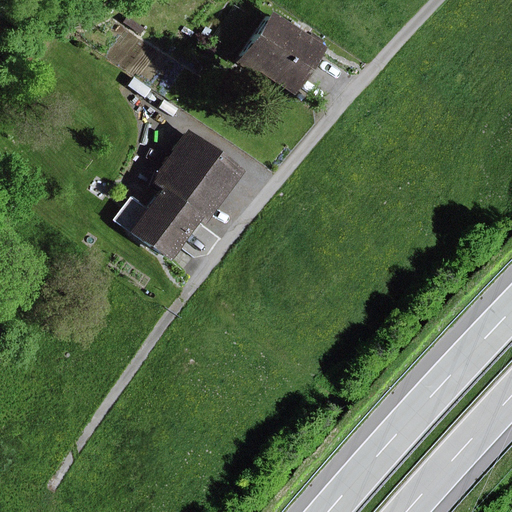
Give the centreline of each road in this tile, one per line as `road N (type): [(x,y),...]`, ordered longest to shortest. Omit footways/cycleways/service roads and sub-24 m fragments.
road 1 (motorway): [(511,311),(328,511)]
road 2 (motorway): [(407,511),(511,400)]
